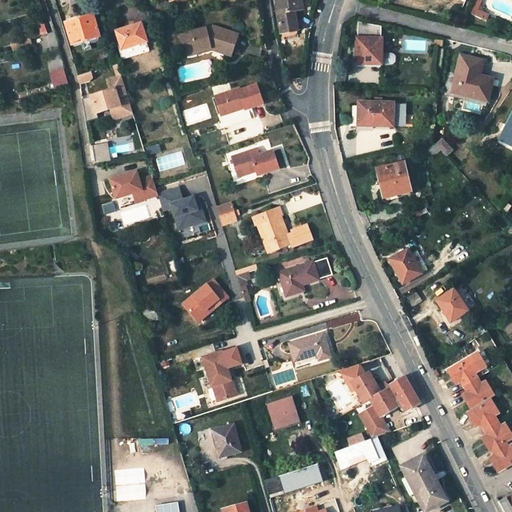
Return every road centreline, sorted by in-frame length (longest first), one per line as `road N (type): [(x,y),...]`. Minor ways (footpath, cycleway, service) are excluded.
road 1 (secondary): [(318,117),(353,238),(486,511)]
road 2 (unclassified): [(264,0),(281,78),(292,100),(318,117)]
